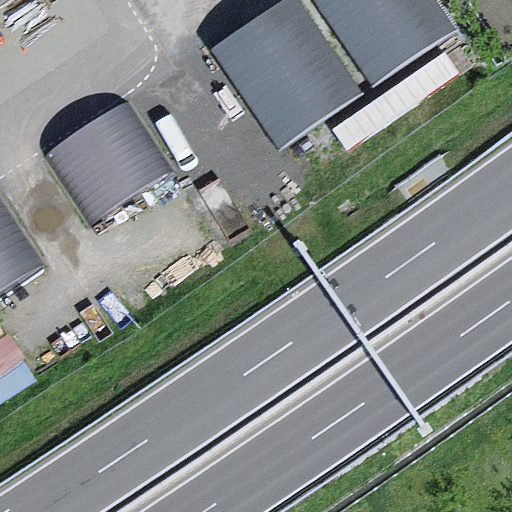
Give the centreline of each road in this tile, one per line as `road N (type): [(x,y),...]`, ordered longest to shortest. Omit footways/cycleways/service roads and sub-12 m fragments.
road 1 (motorway): [(511,187),(36,511)]
road 2 (motorway): [(201,511),(511,298)]
